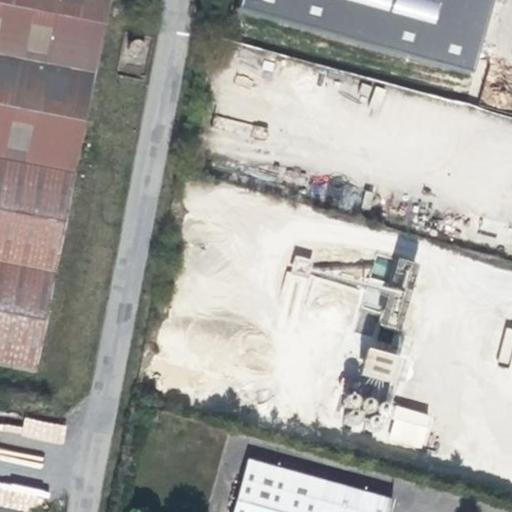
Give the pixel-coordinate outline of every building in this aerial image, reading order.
[(104,0),(0,0),(0,365),(30,371),(80,122),(104,0)] [(492,0),(239,0),(237,7),(475,73),(492,0)] [(443,226),(408,215),(405,228),(440,237),(443,226)] [(410,272),(398,269),(382,320),(395,324),(410,272)] [(401,360),(368,352),(361,377),(395,385),(401,360)] [(389,406),(344,394),(341,407),(384,419),(389,406)] [(426,415),(397,407),(389,439),(417,447),(426,415)] [(358,414),(345,411),(342,424),(355,427),(358,414)] [(378,419),(365,416),(362,429),(375,432),(378,419)] [(387,511),(390,501),(245,461),(230,511),(387,511)]
